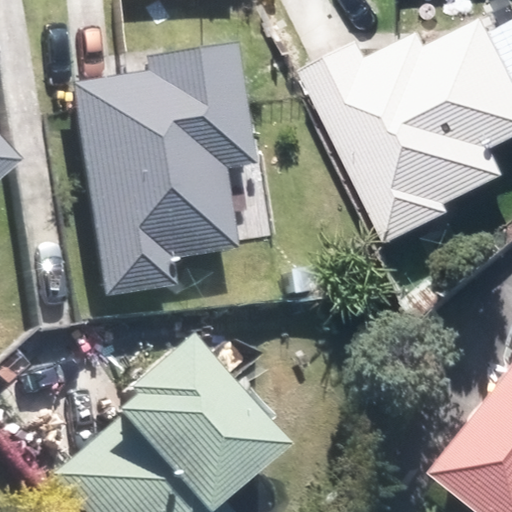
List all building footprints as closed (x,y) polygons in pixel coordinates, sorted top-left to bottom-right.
[(374,35),(316,64),(402,233),(466,201),(463,194),(511,169),(511,148),(506,137),(511,133),(511,32),(500,9),(443,37),(434,20),(381,47),(374,35)] [(157,68),(75,80),(106,289),(175,279),(171,254),(238,244),(225,159),(257,155),(240,41),(155,53),(157,68)] [(0,167),(23,147),(0,121),(0,167)] [(130,407),(55,473),(89,511),(237,511),(222,494),(290,434),(195,326),(134,379),(138,384),(122,398),(130,407)] [(511,511),(511,391),(434,492),(458,511),(511,511)]
